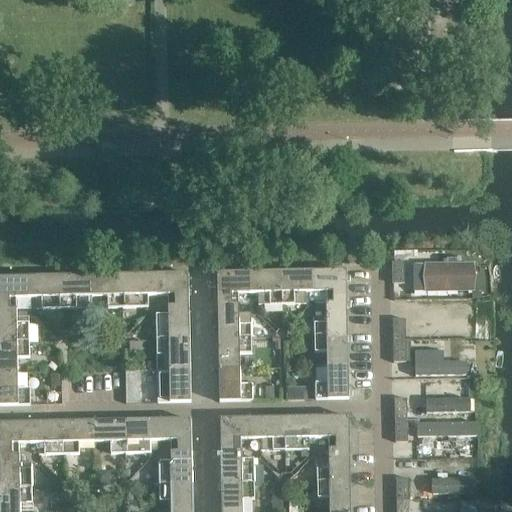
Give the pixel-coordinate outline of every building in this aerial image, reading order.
[(477,293),(477,263),(415,261),(414,292),(477,293)] [(404,285),(404,265),(404,263),(392,264),(392,285),(404,285)] [(314,293),(313,272),(281,273),(282,306),(306,305),(306,293),(314,293)] [(347,304),(346,272),(313,272),(314,293),(325,293),(326,305),(347,304)] [(282,306),(281,273),(249,274),(250,294),(258,294),(258,306),(282,306)] [(250,294),(249,274),(217,274),(218,307),(239,306),(238,295),(250,294)] [(156,296),(156,275),(124,276),(124,309),(148,308),(148,296),(156,296)] [(189,307),(188,275),(156,275),(156,296),(168,296),(168,308),(189,307)] [(124,309),(124,276),(92,277),(92,297),(108,297),(108,309),(124,309)] [(60,310),(60,277),(28,278),(28,299),(36,299),(36,311),(60,310)] [(92,297),(92,277),(60,277),(60,310),(77,310),(76,298),(92,297)] [(28,299),(28,278),(0,278),(0,310),(17,310),(16,299),(28,299)] [(347,336),(347,304),(326,305),(326,312),(314,313),(314,337),(347,336)] [(251,338),(251,314),(239,314),(239,306),(218,307),(218,339),(251,338)] [(189,339),(189,307),(168,308),(168,315),(156,316),(157,340),(189,339)] [(0,342),(29,342),(29,318),(17,318),(17,310),(0,310),(0,342)] [(420,332),(472,331),(472,317),(420,318),(420,332)] [(406,342),(405,320),(393,320),(393,342),(406,342)] [(348,368),(347,336),(314,337),(315,353),(327,353),(327,369),(348,368)] [(240,355),(252,354),(251,338),(218,339),(219,371),(240,370),(240,355)] [(190,371),(189,339),(157,340),(157,356),(169,356),(169,372),(190,371)] [(17,359),(29,359),(29,342),(0,342),(0,374),(18,374),(17,359)] [(406,363),(406,342),(393,342),(394,364),(406,363)] [(445,361),(446,351),(419,351),(419,373),(468,375),(468,361),(445,361)] [(349,401),(348,368),(327,369),(327,384),(315,385),(316,401),(349,401)] [(252,403),(252,386),(240,386),(240,370),(219,371),(220,403),(252,403)] [(191,404),(190,371),(169,372),(170,387),(158,387),(158,404),(191,404)] [(137,389),(137,372),(125,373),(125,389),(137,389)] [(0,407),(30,407),(30,390),(18,390),(18,374),(0,374),(0,407)] [(138,394),(125,394),(125,401),(125,405),(138,405),(138,394)] [(407,421),(407,400),(394,400),(395,422),(407,421)] [(317,439),(316,418),(284,419),(285,452),(309,451),(309,439),(317,439)] [(349,450),(349,418),(316,418),(317,439),(328,439),(329,451),(349,450)] [(285,452),(284,419),(252,420),(253,440),(261,440),(261,452),(285,452)] [(253,440),(252,420),(220,420),(221,453),(241,452),(241,441),(253,440)] [(159,442),(158,421),(126,422),(127,455),(151,454),(151,442),(159,442)] [(192,453),(191,421),(158,421),(159,442),(170,442),(171,454),(192,453)] [(408,443),(407,421),(395,422),(395,443),(408,443)] [(127,455),(126,422),(94,423),(95,443),(110,443),(111,455),(127,455)] [(478,422),(427,423),(427,451),(468,450),(468,453),(479,453),(478,422)] [(63,456),(62,423),(30,424),(31,445),(39,445),(39,457),(63,456)] [(95,443),(94,423),(62,423),(63,456),(79,456),(79,444),(95,443)] [(31,445),(30,424),(0,424),(0,456),(19,456),(19,445),(31,445)] [(350,482),(349,450),(329,451),(329,458),(317,459),(317,483),(350,482)] [(254,484),(254,460),(242,460),(241,452),(221,453),(221,485),(254,484)] [(192,485),(192,453),(171,454),(171,461),(159,462),(159,486),(192,485)] [(0,488),(32,488),(31,464),(20,464),(19,456),(0,456),(0,488)] [(476,478),(436,478),(436,495),(476,494),(476,478)] [(409,501),(408,480),(396,480),(397,502),(409,501)] [(350,511),(350,482),(317,483),(317,499),(329,499),(329,511),(350,511)] [(242,511),(242,500),(254,500),(254,484),(221,485),(221,511),(242,511)] [(192,511),(192,485),(159,486),(160,502),(172,502),(171,511),(192,511)] [(32,505),(32,488),(0,488),(0,511),(20,511),(20,505),(32,505)] [(408,511),(409,501),(397,502),(396,511),(408,511)] [(478,511),(478,502),(461,502),(460,511),(478,511)]
